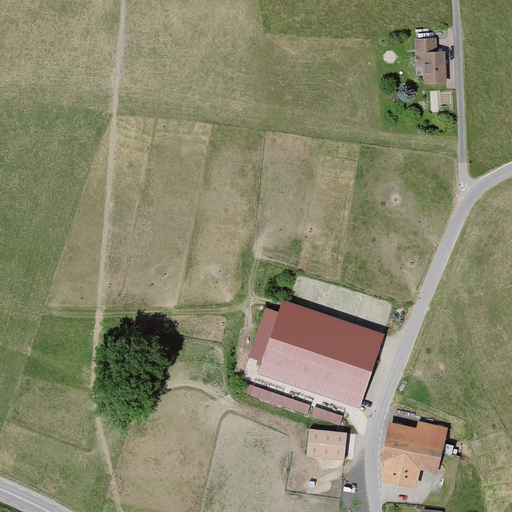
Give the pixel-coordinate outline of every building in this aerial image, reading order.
[(425,69),(424,85),(446,85),(446,53),(436,53),(436,41),(415,41),(415,69),(425,69)] [(384,332),(283,299),(279,312),(265,308),(249,356),(262,361),(258,373),(359,407),(384,332)] [(241,392),(307,412),(310,402),(244,382),(241,392)] [(314,407),(312,417),(341,422),(343,412),(314,407)] [(384,464),(381,483),(417,489),(420,474),(437,476),(444,430),(417,425),(416,429),(388,424),(381,461),(384,464)] [(344,460),(347,434),(311,430),(308,456),(344,460)]
